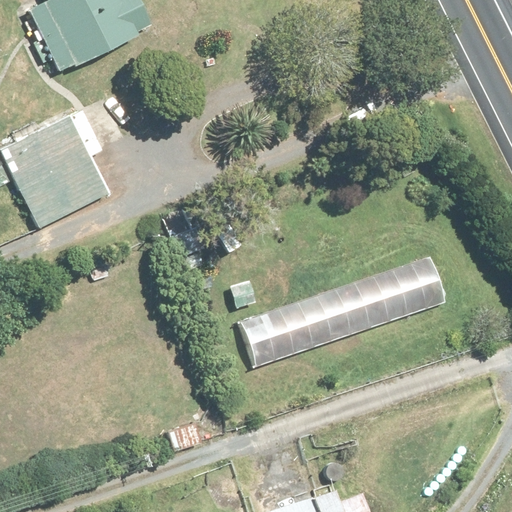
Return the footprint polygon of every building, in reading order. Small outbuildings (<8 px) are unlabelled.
[(57,72),(149,25),(135,0),(46,0),(47,1),(28,11),(37,30),(32,33),(39,46),(42,44),(57,72)] [(85,110),(0,149),(0,151),(36,230),(109,196),(92,158),(105,152),(85,110)] [(430,256),(238,321),(253,367),(446,303),(430,256)] [(193,422),(165,430),(173,453),(201,445),(193,422)] [(368,511),(364,495),(338,503),(335,492),(264,511),(368,511)]
